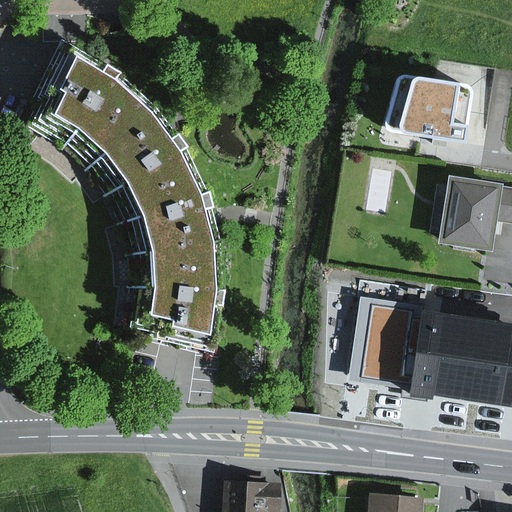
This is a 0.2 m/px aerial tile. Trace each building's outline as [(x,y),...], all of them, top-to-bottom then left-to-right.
[(76,49),(38,129),(85,164),(144,86),(114,65),(76,49)] [(469,92),(395,74),(382,127),(457,145),(469,92)] [(144,86),(85,164),(117,208),(196,153),(172,114),(144,86)] [(196,153),(117,208),(131,259),(231,241),(216,187),(196,153)] [(508,180),(455,172),(445,241),(499,248),(508,180)] [(231,241),(131,259),(136,295),(130,330),(219,354),(230,300),(231,241)] [(424,307),(360,298),(356,327),(349,373),(348,380),(392,386),(392,388),(401,389),(410,391),(409,393),(409,397),(420,399),(432,401),(433,396),(511,407),(511,324),(423,312),(424,307)] [(285,511),(287,482),(229,479),(226,511),(285,511)] [(426,511),(427,496),(375,493),(373,511),(426,511)]
